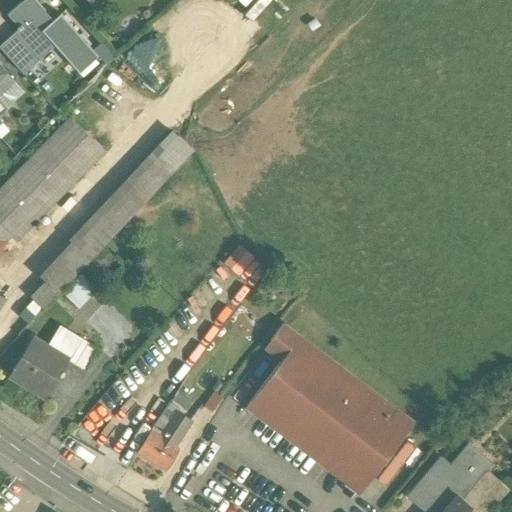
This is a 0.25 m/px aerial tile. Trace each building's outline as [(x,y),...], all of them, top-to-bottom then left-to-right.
[(52,20),(33,0),(23,0),(7,15),(18,28),(13,33),(33,56),(19,69),(23,73),(54,46),(79,73),(98,56),(60,14),(52,20)] [(13,33),(0,44),(0,47),(19,69),(33,56),(13,33)] [(0,65),(0,92),(13,81),(0,65)] [(69,119),(0,189),(0,239),(6,243),(10,236),(15,241),(102,151),(69,119)] [(177,135),(74,243),(77,247),(90,258),(193,150),(177,135)] [(77,247),(30,297),(42,308),(90,258),(77,247)] [(106,248),(87,263),(97,275),(116,261),(106,248)] [(79,273),(61,293),(78,308),(96,289),(79,273)] [(394,410),(282,325),(270,341),(286,353),(246,406),(342,479),(354,463),(374,478),(403,438),(396,433),(401,426),(389,417),(394,410)] [(68,359),(32,338),(9,378),(44,399),(68,359)] [(97,351),(86,344),(73,364),(85,371),(97,351)] [(134,378),(129,375),(124,382),(130,385),(134,378)] [(213,393),(203,407),(211,413),(221,399),(213,393)] [(159,438),(151,433),(150,433),(137,453),(167,470),(179,449),(174,446),(191,420),(177,412),(170,423),(159,438)] [(170,423),(161,417),(151,433),(159,438),(170,423)] [(464,446),(451,463),(442,456),(407,498),(419,508),(424,511),(443,511),(455,497),(461,502),(485,473),(490,467),(464,446)] [(485,473),(461,502),(473,511),(490,511),(507,492),(485,473)] [(443,511),(473,511),(461,502),(455,497),(443,511)]
